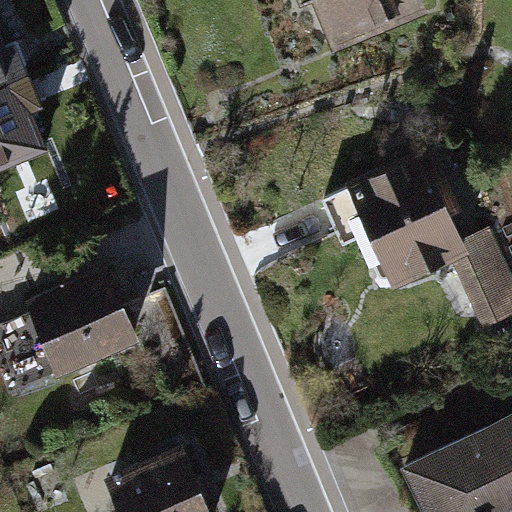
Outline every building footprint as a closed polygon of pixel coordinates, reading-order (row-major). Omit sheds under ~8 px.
[(432,0),(318,0),(340,51),(437,12),(432,0)] [(0,20),(0,74),(29,62),(17,33),(7,37),(0,20)] [(29,62),(0,74),(0,159),(54,137),(39,100),(44,98),(29,62)] [(427,146),(349,184),(401,292),(451,268),(483,335),(511,320),(511,268),(493,229),(472,239),(427,146)] [(104,264),(18,306),(50,372),(136,331),(104,264)] [(511,511),(511,414),(408,458),(430,511),(511,511)] [(217,511),(189,444),(102,480),(115,511),(217,511)]
